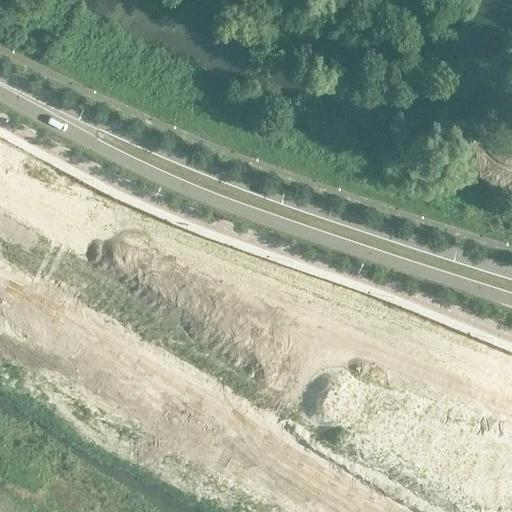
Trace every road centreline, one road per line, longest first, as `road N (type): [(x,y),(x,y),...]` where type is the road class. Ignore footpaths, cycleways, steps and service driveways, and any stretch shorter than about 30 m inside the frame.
road 1 (secondary): [(37,104),(98,146),(228,207),(511,301)]
road 2 (secondary): [(511,273),(322,212),(37,104)]
road 3 (residential): [(310,511),(60,385)]
